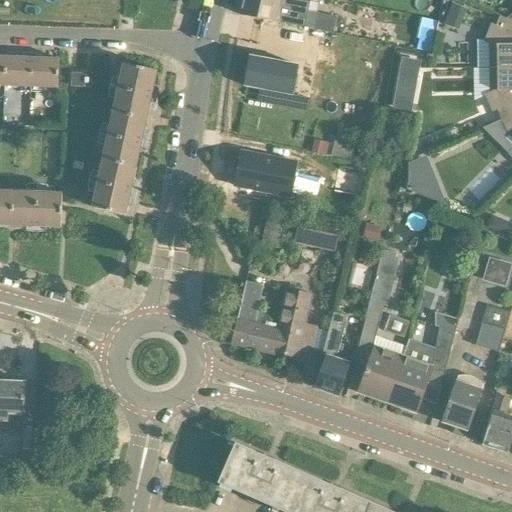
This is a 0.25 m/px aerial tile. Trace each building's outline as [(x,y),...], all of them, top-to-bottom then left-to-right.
[(302,28),(305,14),(276,8),(277,0),(243,0),(241,16),(302,28)] [(466,9),(452,4),(449,11),(463,17),(466,9)] [(329,31),(332,17),(314,14),(311,29),(329,31)] [(497,69),(511,68),(511,21),(500,16),(496,28),(492,26),(486,41),(497,46),(497,69)] [(430,53),(437,22),(420,18),(416,38),(419,39),(416,50),(430,53)] [(297,66),(250,57),(245,87),(292,96),(297,66)] [(30,88),(31,59),(5,58),(4,87),(30,88)] [(31,59),(30,88),(58,89),(59,60),(31,59)] [(405,64),(405,77),(417,77),(417,64),(405,64)] [(114,112),(147,120),(157,72),(124,65),(114,112)] [(511,68),(497,69),(497,92),(486,96),(493,111),(497,110),(501,121),(511,115),(511,68)] [(91,88),(91,75),(75,75),(75,88),(91,88)] [(414,93),(394,89),(390,109),(410,113),(414,93)] [(114,112),(103,160),(136,167),(147,120),(114,112)] [(511,115),(501,121),(506,133),(511,130),(511,115)] [(397,152),(403,124),(382,119),(375,147),(397,152)] [(354,145),(334,140),(330,156),(350,161),(354,145)] [(325,157),(328,144),(313,141),(310,154),(325,157)] [(296,164),(242,152),(235,187),(289,197),(296,164)] [(136,167),(103,160),(93,208),(126,216),(136,167)] [(365,172),(339,167),(334,192),(357,197),(365,172)] [(436,179),(406,191),(446,206),(436,179)] [(0,192),(0,226),(12,227),(13,193),(0,192)] [(13,193),(12,227),(61,228),(62,195),(13,193)] [(496,233),(501,221),(491,217),(484,214),(479,226),(486,229),(496,233)] [(281,225),(282,220),(269,217),(267,222),(281,225)] [(276,248),(281,225),(267,222),(266,222),(261,245),(276,248)] [(337,248),(341,233),(302,223),(298,240),(317,245),(317,243),(337,248)] [(380,252),(362,249),(359,263),(377,267),(380,252)] [(374,344),(374,349),(358,394),(365,396),(368,389),(374,391),(372,396),(388,402),(403,359),(407,348),(376,338),(383,308),(387,309),(399,262),(394,260),(396,254),(383,251),(360,341),(374,344)] [(487,278),(509,283),(511,270),(511,262),(492,257),(487,278)] [(246,285),(233,344),(295,358),(297,351),(311,354),(316,330),(302,327),(308,297),(287,292),(278,332),(252,326),(260,288),(246,285)] [(499,353),(510,313),(487,306),(475,346),(499,353)] [(337,354),(348,316),(333,312),(321,356),(327,358),(316,388),(339,396),(350,364),(334,359),(336,354),(337,354)] [(407,348),(403,359),(388,402),(404,407),(406,402),(412,404),(409,412),(416,414),(425,388),(439,393),(454,332),(439,328),(435,349),(414,342),(407,346),(407,348)] [(0,382),(0,422),(7,422),(7,415),(23,416),(24,384),(0,382)] [(457,384),(442,424),(456,429),(454,435),(464,438),(466,432),(467,432),(481,392),(457,384)] [(511,436),(511,399),(497,395),(482,446),(507,453),(511,436)] [(281,511),(286,511),(303,474),(235,444),(218,484),(281,511)] [(21,451),(20,476),(33,476),(34,451),(21,451)] [(0,473),(14,473),(14,457),(0,457),(0,473)] [(286,511),(366,511),(371,504),(303,474),(286,511)]
